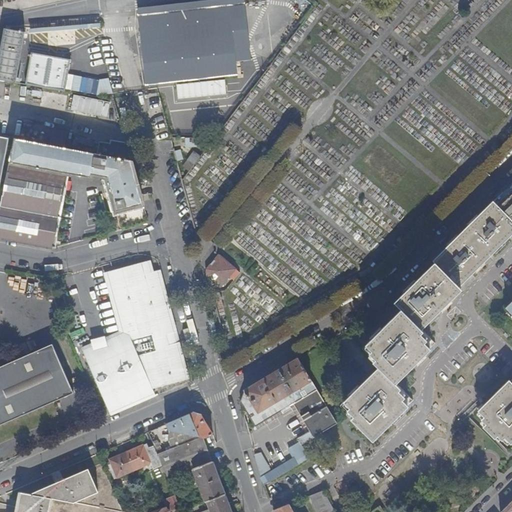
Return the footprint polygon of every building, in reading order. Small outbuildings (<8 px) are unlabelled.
[(236,58),(236,54),(229,0),(212,0),(139,9),(147,79),(176,76),(190,74),(223,70),(242,68),(245,68),(243,57),(236,58)] [(229,0),(236,54),(250,53),(244,0),(229,0)] [(0,80),(65,90),(70,58),(29,52),(28,62),(19,61),(24,31),(48,34),(47,43),(73,47),(76,31),(3,20),(0,37),(0,80)] [(243,77),(242,68),(223,70),(225,88),(246,85),(245,77),(243,77)] [(79,89),(97,91),(98,78),(81,76),(79,89)] [(70,112),(107,117),(109,101),(72,96),(70,112)] [(0,181),(9,139),(0,136),(0,181)] [(12,161),(17,138),(15,138),(0,208),(0,237),(13,240),(30,165),(12,161)] [(143,205),(132,160),(98,154),(17,138),(12,161),(30,165),(48,169),(69,173),(92,177),(94,165),(104,167),(116,212),(143,205)] [(132,160),(127,142),(111,140),(111,143),(100,142),(98,154),(132,160)] [(297,148),(287,160),(292,164),(302,153),(297,148)] [(181,151),(174,153),(176,162),(183,161),(181,151)] [(199,157),(194,153),(183,168),(188,171),(199,157)] [(48,169),(30,165),(13,240),(33,243),(48,169)] [(54,248),(69,173),(48,169),(33,243),(54,248)] [(382,381),(404,409),(413,400),(396,382),(435,343),(421,328),(418,326),(429,316),(431,319),(476,281),(493,264),(511,245),(511,203),(401,310),(362,349),(380,366),(339,406),(347,414),(372,391),(382,381)] [(233,280),(239,273),(218,255),(206,269),(207,276),(220,288),(229,277),(233,280)] [(86,361),(105,406),(114,351),(157,361),(180,355),(158,269),(152,271),(149,260),(110,271),(125,331),(106,340),(106,345),(92,348),(91,346),(82,350),(86,361)] [(58,314),(67,311),(61,290),(52,293),(58,314)] [(418,326),(421,328),(431,319),(429,316),(418,326)] [(0,425),(74,393),(53,343),(0,366),(0,425)] [(114,351),(105,406),(108,413),(155,394),(153,388),(187,379),(180,355),(157,361),(114,351)] [(305,443),(336,424),(316,389),(297,358),(244,390),(240,402),(254,427),(281,411),(282,413),(291,408),(289,405),(293,404),(309,431),(297,438),(301,445),(305,443)] [(511,382),(510,380),(478,410),(484,416),(482,419),(486,424),(483,426),(494,437),(496,434),(501,439),(504,437),(510,443),(511,440),(511,382)] [(394,419),(404,409),(382,381),(372,391),(394,419)] [(373,440),(394,419),(372,391),(347,414),(373,440)] [(484,416),(478,410),(476,413),(482,419),(484,416)] [(194,412),(166,424),(169,430),(203,437),(206,438),(212,434),(201,415),(194,412)] [(158,455),(162,465),(168,478),(193,469),(212,461),(203,437),(169,430),(168,440),(172,449),(161,453),(158,455)] [(507,445),(510,443),(504,437),(501,439),(507,445)] [(153,444),(155,447),(158,455),(161,453),(157,442),(153,444)] [(144,445),(127,452),(135,470),(151,463),(154,468),(162,465),(158,455),(155,447),(147,450),(144,445)] [(135,470),(127,452),(110,459),(112,464),(109,466),(114,478),(135,470)] [(260,453),(254,454),(255,457),(259,471),(261,478),(267,476),(260,453)] [(224,494),(212,461),(193,469),(205,502),(207,501),(224,494)] [(30,494),(52,498),(74,502),(98,491),(89,469),(30,494)] [(323,491),(309,496),(316,511),(333,511),(334,511),(323,491)] [(21,492),(17,511),(49,511),(52,498),(30,494),(21,492)] [(231,511),(224,494),(207,501),(210,509),(201,511),(231,511)] [(175,495),(163,500),(165,507),(163,508),(162,508),(149,511),(170,511),(181,507),(175,495)] [(511,501),(501,511),(510,511),(511,510),(511,501)]
